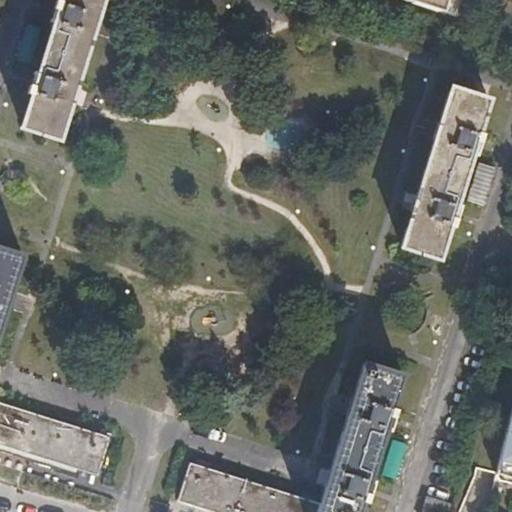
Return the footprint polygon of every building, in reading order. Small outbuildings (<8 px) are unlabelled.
[(21,127),(61,140),(105,0),(62,0),(62,3),(57,2),(52,19),(56,21),(39,73),(35,72),(29,90),(33,92),(21,127)] [(404,0),(442,13),(446,0),(404,0)] [(402,247),(441,259),(452,222),(456,223),(461,207),(457,205),(474,153),(478,154),(483,137),(479,136),(490,101),(452,88),(402,247)] [(0,334),(26,255),(0,246),(0,334)] [(321,505),(318,511),(360,511),(365,499),(368,500),(374,483),(370,482),(388,425),(391,426),(396,411),(392,410),(404,375),(365,363),(321,505)] [(0,445),(98,476),(109,437),(0,402),(0,445)] [(511,478),(511,407),(495,475),(511,478)] [(178,501),(211,511),(318,511),(321,505),(190,463),(178,501)] [(423,511),(446,511),(450,503),(428,498),(423,511)]
